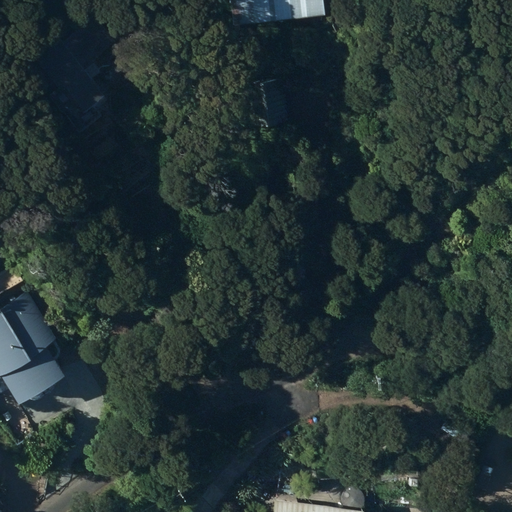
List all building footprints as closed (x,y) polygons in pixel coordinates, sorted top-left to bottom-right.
[(226,0),(228,20),(322,13),(321,0),(226,0)] [(97,16),(63,43),(60,39),(37,58),(58,85),(49,93),(62,109),(76,98),(84,109),(104,93),(82,65),(115,39),(97,16)] [(254,124),(288,117),(280,77),(246,83),(254,124)] [(15,264),(0,272),(0,290),(23,278),(15,264)] [(0,307),(0,392),(1,392),(9,387),(20,404),(66,374),(45,343),(57,335),(26,290),(0,307)] [(363,511),(364,510),(275,498),(272,511),(363,511)]
